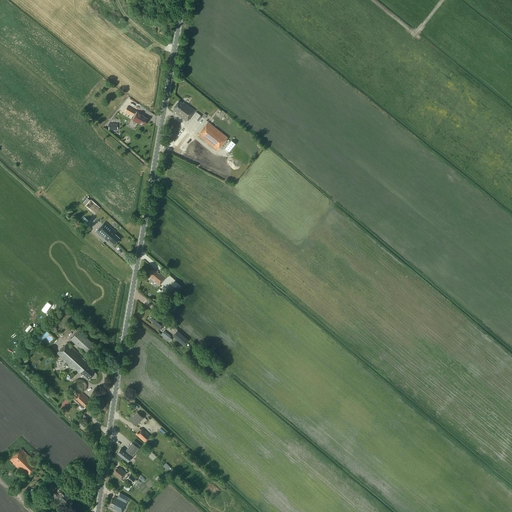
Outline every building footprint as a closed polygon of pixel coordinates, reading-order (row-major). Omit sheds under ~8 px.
[(176,111),(175,113),(187,122),(195,111),(184,102),(183,103),(179,100),(172,109),(176,111)] [(105,113),(110,107),(105,103),(100,109),(105,113)] [(127,106),(124,111),(132,115),(135,111),(127,106)] [(137,111),(133,120),(138,123),(138,122),(142,124),(144,124),(148,119),(146,117),(142,115),(143,114),(137,111)] [(207,122),(197,135),(217,151),(227,138),(207,122)] [(230,142),(225,148),(229,152),(236,144),(231,141),(230,142)] [(83,202),(95,213),(99,208),(87,198),(83,202)] [(119,238),(115,234),(117,232),(105,222),(96,232),(104,239),(105,238),(108,241),(109,240),(114,244),(119,238)] [(148,273),(147,275),(159,285),(166,278),(160,273),(154,268),(152,271),(151,270),(148,273)] [(180,286),(174,281),(168,288),(175,293),(180,286)] [(160,330),(166,322),(155,313),(154,314),(152,313),(148,318),(153,321),(151,323),(160,330)] [(45,330),(37,339),(41,343),(50,334),(45,330)] [(79,330),(70,339),(85,353),(94,344),(79,330)] [(163,330),(160,334),(167,340),(170,336),(163,330)] [(177,330),(172,336),(183,345),(188,340),(177,330)] [(83,374),(89,379),(95,372),(88,366),(90,364),(67,343),(57,353),(73,368),(74,368),(79,372),(82,375),(83,374)] [(73,399),(84,409),(91,401),(80,391),(73,399)] [(70,402),(67,398),(59,406),(63,410),(70,402)] [(143,418),(137,412),(130,420),(136,425),(143,418)] [(145,443),(151,437),(141,427),(135,433),(145,443)] [(120,459),(122,458),(127,462),(139,448),(132,443),(125,451),(121,448),(116,454),(119,456),(119,457),(120,459)] [(9,459),(27,477),(39,465),(21,447),(9,459)] [(118,469),(117,468),(114,471),(115,473),(114,474),(121,480),(126,473),(119,467),(118,469)] [(72,476),(80,483),(84,478),(77,471),(72,476)] [(130,473),(125,478),(131,483),(136,478),(130,473)] [(69,496),(70,495),(53,479),(44,489),(63,507),(65,505),(66,507),(73,500),(69,496)] [(129,498),(120,493),(117,498),(114,497),(113,499),(112,499),(109,504),(111,504),(109,507),(119,511),(121,511),(126,503),(129,498)]
